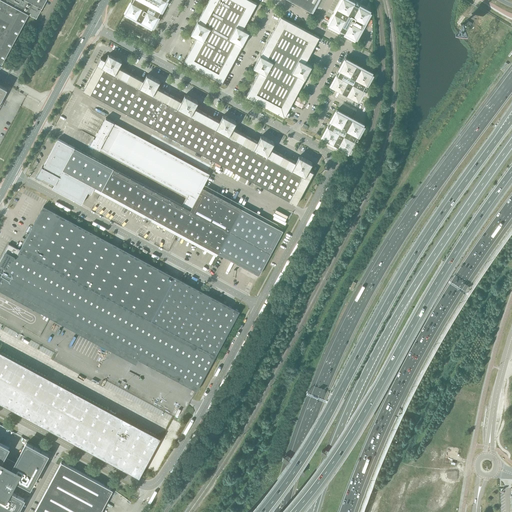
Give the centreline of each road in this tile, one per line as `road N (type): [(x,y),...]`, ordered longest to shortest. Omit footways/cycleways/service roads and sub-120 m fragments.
road 1 (motorway): [(511,84),(410,222),(346,333),(283,511)]
road 2 (motorway): [(511,118),(421,241),(308,440),(253,511)]
road 3 (motorway): [(310,511),(385,333),(511,143)]
road 4 (motorway): [(284,511),(341,440),(446,262),(511,170)]
road 5 (unclassified): [(0,409),(153,484),(258,305)]
road 6 (motorway): [(344,511),(414,352),(511,201)]
road 7 (unclassified): [(258,305),(12,173)]
road 8 (unclassified): [(258,305),(332,168),(327,152),(293,134)]
road 9 (tertiary): [(12,173),(91,25)]
